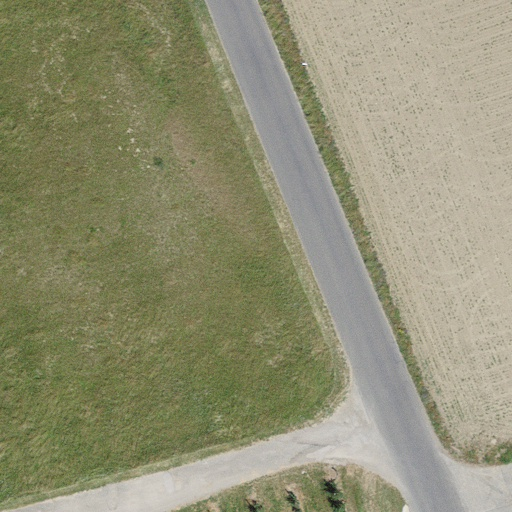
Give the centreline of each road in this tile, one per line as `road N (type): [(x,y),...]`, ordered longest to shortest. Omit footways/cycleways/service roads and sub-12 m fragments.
road 1 (unclassified): [(401,417),(232,0)]
road 2 (residential): [(401,417),(81,511)]
